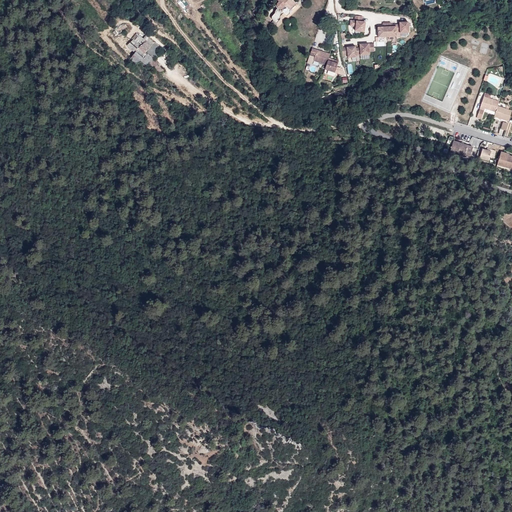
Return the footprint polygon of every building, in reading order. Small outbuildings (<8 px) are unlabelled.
[(355,19),(351,19),(350,26),(356,26),(356,32),(366,33),(366,21),(364,21),(364,15),(355,15),(355,19)] [(410,36),(410,21),(400,22),(400,24),(392,24),(392,22),(383,22),(383,25),(378,25),(379,38),(410,36)] [(143,42),(136,47),(140,50),(143,48),(147,51),(150,48),(143,42)] [(371,52),(375,51),(374,43),(360,44),(361,56),(371,55),(371,52)] [(348,47),(348,58),(360,57),(360,46),(348,47)] [(327,65),(330,53),(313,47),(308,63),(313,64),(314,61),(327,65)] [(127,61),(134,66),(138,62),(131,56),(127,61)] [(337,73),(339,60),(329,58),(326,70),(337,73)] [(495,107),(497,103),(482,98),(478,108),(493,113),(495,107)] [(492,115),(492,117),(506,121),(509,111),(506,110),(507,108),(505,107),(504,110),(495,107),(493,113),(492,115)] [(450,142),(450,143),(447,153),(466,159),(469,148),(450,142)] [(477,159),(486,162),(487,158),(491,159),(494,152),(485,149),(484,151),(481,150),(477,159)] [(498,154),(494,166),(509,171),(511,161),(511,158),(505,157),(498,154)]
